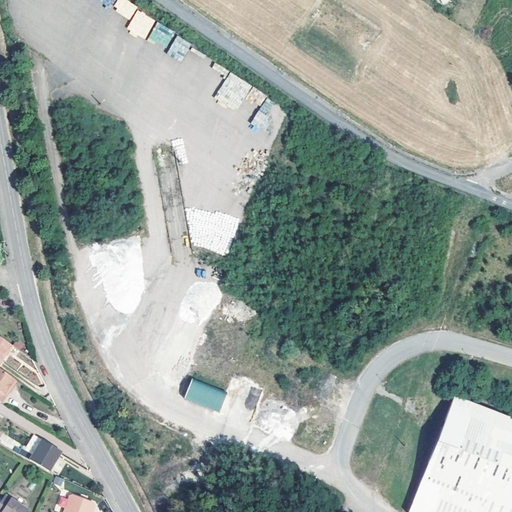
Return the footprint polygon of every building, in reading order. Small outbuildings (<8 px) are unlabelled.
[(157,18),(124,0),(116,0),(112,9),(131,20),(126,29),(145,39),(157,18)] [(165,49),(175,32),(157,22),(147,39),(165,49)] [(176,35),(167,55),(182,62),(191,42),(176,35)] [(228,72),(214,101),(237,112),(251,84),(228,72)] [(263,130),(275,102),(264,97),(252,126),(263,130)] [(175,147),(178,164),(186,163),(184,146),(175,147)] [(0,361),(12,345),(0,336),(0,361)] [(11,377),(0,369),(0,402),(0,403),(6,394),(2,391),(11,377)] [(2,391),(6,394),(15,380),(11,377),(2,391)] [(226,392),(193,379),(185,399),(219,412),(226,392)] [(411,511),(511,511),(511,417),(456,396),(411,511)] [(29,445),(36,449),(41,440),(34,435),(29,445)] [(36,449),(34,452),(29,461),(50,473),(61,451),(41,440),(36,449)] [(20,456),(29,461),(34,452),(25,447),(20,456)] [(4,496),(0,500),(0,511),(25,511),(26,511),(4,496)] [(64,511),(92,511),(94,507),(93,505),(72,497),(70,498),(64,511)]
